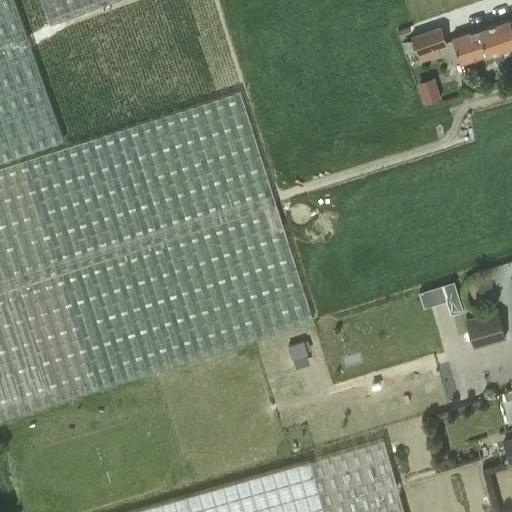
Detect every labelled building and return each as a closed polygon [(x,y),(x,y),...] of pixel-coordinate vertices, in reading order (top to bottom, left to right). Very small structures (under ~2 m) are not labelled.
[(14,0),(0,0),(0,162),(64,139),(14,0)] [(41,0),(50,23),(114,0),(41,0)] [(511,28),(508,18),(452,37),(460,62),(502,48),(505,55),(511,52),(511,28)] [(441,25),(411,34),(417,53),(447,43),(441,25)] [(421,101),(437,97),(432,75),(416,79),(421,101)] [(307,304),(240,89),(197,103),(111,130),(7,163),(0,165),(0,418),(241,343),(312,320),(307,304)] [(504,334),(498,310),(466,319),(473,343),(504,334)] [(511,437),(503,440),(510,462),(511,460),(511,437)] [(404,511),(383,438),(345,449),(124,511),(404,511)]
